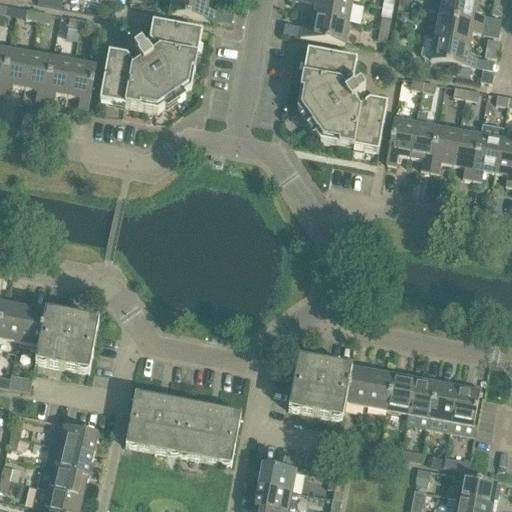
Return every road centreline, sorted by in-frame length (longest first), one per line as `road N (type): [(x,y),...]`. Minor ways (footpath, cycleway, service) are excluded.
road 1 (residential): [(238,151),(200,145),(156,169),(0,140)]
road 2 (residential): [(511,369),(316,332)]
road 3 (residential): [(511,232),(425,214),(333,213)]
road 4 (residential): [(128,343),(104,286),(0,272)]
road 5 (residential): [(238,151),(264,0)]
road 6 (residential): [(231,511),(256,364)]
road 7 (residential): [(256,364),(128,343)]
road 8 (residential): [(316,332),(333,213)]
